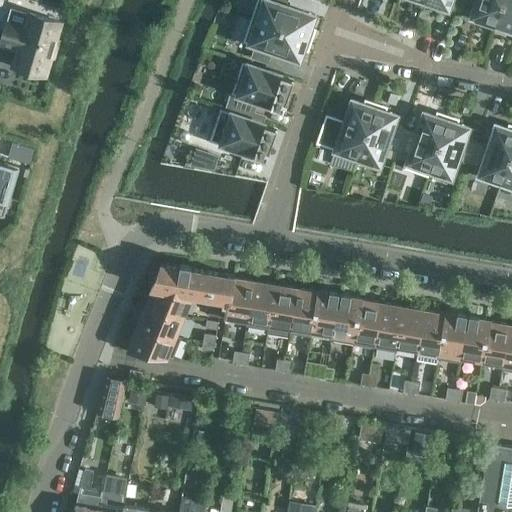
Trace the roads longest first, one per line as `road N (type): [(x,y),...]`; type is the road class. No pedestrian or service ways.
road 1 (residential): [(126,252),(73,389),(41,511)]
road 2 (residential): [(270,239),(511,279)]
road 3 (residential): [(270,239),(299,126),(329,53)]
road 4 (residential): [(329,53),(511,86)]
road 5 (residential): [(126,252),(174,221),(270,239)]
